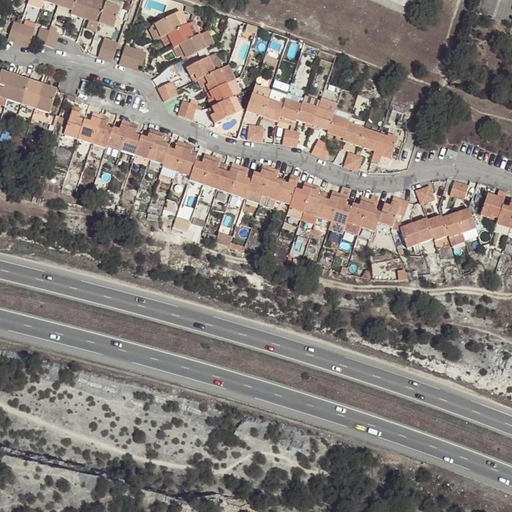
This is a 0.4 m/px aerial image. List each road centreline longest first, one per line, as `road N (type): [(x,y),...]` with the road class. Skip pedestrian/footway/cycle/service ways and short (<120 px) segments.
road 1 (residential): [(0,61),(114,76),(142,87),(164,119),(196,138),(295,158),(357,181),(457,169),(511,185)]
road 2 (motorway): [(0,318),(324,409),(511,476)]
road 3 (motorway): [(511,425),(336,362),(0,269)]
road 4 (track): [(0,406),(127,455),(194,469),(220,472),(272,453),(407,511)]
